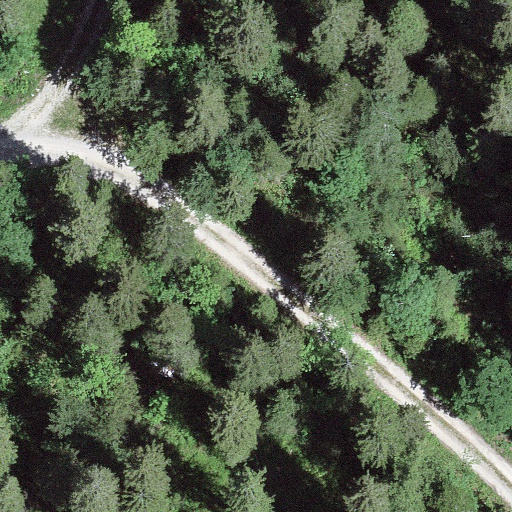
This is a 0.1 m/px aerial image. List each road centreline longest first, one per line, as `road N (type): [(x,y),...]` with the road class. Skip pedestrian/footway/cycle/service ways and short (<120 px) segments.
road 1 (track): [(0,152),(56,148),(138,182),(511,487)]
road 2 (track): [(56,148),(102,0)]
